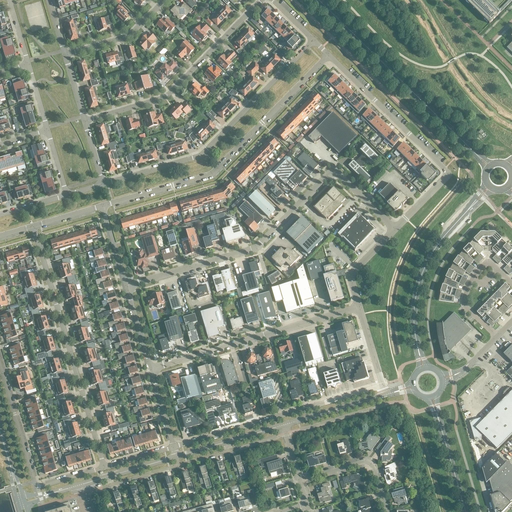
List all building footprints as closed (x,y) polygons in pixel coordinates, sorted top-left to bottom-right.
[(66,7),(65,5),(63,0),(57,0),(60,9),(66,7)] [(187,0),(185,2),(192,8),(194,6),(192,3),(193,2),(193,1),(191,0),(187,0)] [(488,2),(485,0),(477,0),(471,6),(477,12),(488,2)] [(488,2),(477,12),(483,18),(494,8),(488,2)] [(182,20),(186,16),(189,13),(189,14),(192,11),(185,3),(180,8),(178,8),(176,5),(170,11),(174,15),(173,15),(173,16),(175,18),(176,18),(176,17),(177,18),(178,19),(179,20),(182,20)] [(123,23),(129,17),(126,15),(129,12),(121,5),(117,9),(119,12),(115,15),(123,23)] [(217,12),(224,19),(231,12),(226,7),(223,11),(221,9),(218,12),(217,12)] [(264,15),(262,17),(265,21),(272,14),(266,8),(262,12),(264,15)] [(494,8),(483,18),(489,24),(500,14),(494,8)] [(214,16),(216,17),(213,21),(218,26),(224,19),(217,12),(218,13),(214,16)] [(272,14),(265,21),(269,25),(276,18),(272,14)] [(100,31),(106,29),(107,29),(106,26),(109,26),(108,20),(111,19),(110,16),(107,17),(99,19),(98,21),(97,22),(98,25),(97,25),(98,28),(99,28),(100,31)] [(214,23),(212,22),(208,18),(205,21),(211,26),(214,23)] [(272,30),(273,28),(280,22),(276,18),(269,25),(268,26),(272,30)] [(165,33),(168,29),(171,32),(175,27),(168,19),(165,22),(162,19),(157,25),(165,33)] [(66,23),(68,32),(78,29),(77,29),(76,25),(74,25),(72,21),(66,23)] [(280,22),(273,28),(277,32),(284,25),(280,22)] [(207,36),(205,34),(209,29),(203,24),(201,26),(200,26),(195,31),(196,32),(193,36),(196,40),(197,39),(201,43),(203,40),(205,40),(206,38),(206,37),(207,36)] [(279,37),(281,36),(288,29),(284,25),(277,32),(276,34),(279,37)] [(78,29),(68,32),(71,41),(78,39),(76,34),(78,34),(77,29),(78,29)] [(288,29),(281,36),(279,37),(283,41),(285,40),(291,33),(288,29)] [(249,30),(242,36),(249,43),(247,41),(254,34),(249,30)] [(139,44),(145,50),(147,47),(149,49),(155,43),(153,41),(156,39),(150,33),(147,36),(147,35),(141,41),(141,42),(139,44)] [(287,45),(291,41),(295,37),(291,33),(285,40),(288,43),(287,45)] [(242,36),(236,43),(235,43),(240,48),(244,45),(245,46),(248,43),(249,43),(242,36)] [(9,37),(0,39),(0,41),(2,49),(12,46),(13,46),(11,40),(10,40),(9,37)] [(291,41),(296,45),(299,41),(295,37),(291,41)] [(177,54),(182,59),(187,54),(188,55),(194,49),(186,41),(180,47),(182,49),(177,54)] [(287,45),(292,49),(296,45),(291,41),(287,45)] [(12,46),(2,49),(6,61),(16,58),(12,46)] [(127,54),(124,55),(126,62),(130,60),(136,58),(133,47),(126,49),(127,53),(127,54)] [(273,54),(267,61),(273,68),(280,61),(278,59),(283,55),(277,50),(273,54)] [(226,69),(232,64),(230,62),(236,56),(232,51),(226,58),(223,55),(218,61),(220,64),(220,65),(222,67),(223,67),(226,69)] [(118,59),(117,52),(106,55),(107,58),(106,58),(106,60),(107,61),(108,63),(115,61),(117,62),(118,66),(124,64),(122,58),(118,59)] [(167,76),(167,77),(173,71),(172,71),(177,65),(173,61),(168,66),(165,64),(161,69),(160,68),(155,73),(162,80),(167,76)] [(260,68),(266,74),(273,68),(267,61),(263,65),(262,64),(259,67),(260,68)] [(78,64),(78,65),(81,73),(90,70),(87,71),(85,62),(78,64)] [(255,63),(251,68),(256,72),(260,68),(259,67),(255,63)] [(212,68),(205,74),(208,77),(207,78),(207,79),(208,79),(208,80),(209,80),(210,80),(210,79),(213,82),(220,75),(218,74),(221,72),(216,67),(213,69),(212,68)] [(256,72),(251,68),(247,72),(252,77),(256,72)] [(90,70),(81,73),(83,82),(90,80),(89,75),(91,75),(89,70),(90,70)] [(339,79),(335,75),(333,73),(328,78),(330,80),(326,84),(331,88),(339,79)] [(142,81),(135,83),(137,91),(145,89),(145,90),(154,87),(150,75),(141,78),(142,81)] [(250,78),(245,83),(251,90),(258,83),(252,77),(250,75),(248,76),(250,78)] [(22,78),(12,81),(15,93),(25,91),(25,90),(22,78)] [(343,83),(339,79),(331,88),(334,91),(343,83)] [(251,90),(245,83),(242,87),(243,88),(240,92),(245,97),(251,90)] [(343,83),(334,91),(338,95),(346,87),(343,83)] [(118,98),(130,94),(129,92),(133,91),(131,84),(116,88),(118,98)] [(209,92),(205,88),(202,90),(196,84),(190,90),(193,92),(193,93),(195,95),(196,95),(198,97),(201,94),(202,94),(205,96),(209,92)] [(342,99),(344,97),(350,91),(346,87),(338,95),(342,99)] [(92,89),(92,88),(86,90),(88,99),(97,97),(97,96),(95,88),(92,89)] [(25,91),(15,93),(18,102),(28,99),(27,96),(28,96),(26,90),(25,90),(25,91)] [(350,91),(344,97),(342,99),(346,103),(347,101),(354,94),(350,91)] [(318,105),(323,101),(314,93),(310,97),(312,99),(318,105)] [(354,94),(347,101),(346,103),(350,107),(358,98),(354,94)] [(236,105),(233,102),(237,98),(236,96),(233,98),(228,104),(227,102),(223,105),(230,112),(236,105)] [(88,99),(91,108),(98,106),(96,102),(98,101),(97,97),(88,99)] [(354,110),(362,102),(358,98),(350,107),(354,110)] [(312,99),(308,102),(314,109),(318,105),(312,99)] [(314,109),(308,102),(304,106),(311,113),(314,109)] [(358,114),(366,106),(362,102),(354,110),(358,114)] [(22,115),(31,112),(32,112),(33,112),(31,106),(30,106),(29,103),(19,106),(22,115)] [(191,110),(185,104),(182,107),(178,103),(174,107),(175,107),(173,110),(173,109),(170,112),(171,114),(172,118),(174,117),(176,119),(184,111),(186,114),(191,110)] [(221,110),(218,114),(223,119),(230,112),(223,105),(220,109),(221,110)] [(304,106),(300,110),(307,117),(311,113),(304,106)] [(361,117),(365,121),(373,113),(369,109),(361,117)] [(303,120),(307,117),(300,110),(297,114),(303,120)] [(32,112),(31,112),(22,115),(25,128),(35,125),(32,112)] [(147,121),(149,128),(158,125),(164,123),(161,115),(155,117),(154,113),(143,116),(145,122),(147,121)] [(321,137),(327,143),(345,124),(333,113),(308,138),(314,144),(316,142),(316,143),(320,140),(319,139),(321,137)] [(377,117),(373,113),(365,121),(369,125),(377,117)] [(297,114),(293,118),(299,124),(303,120),(297,114)] [(377,117),(369,125),(373,129),(381,121),(377,117)] [(299,124),(293,118),(289,122),(296,128),(299,124)] [(9,119),(1,122),(4,132),(12,130),(9,119)] [(127,126),(128,131),(135,129),(135,128),(140,126),(138,120),(133,121),(132,120),(126,121),(127,126)] [(377,133),(378,131),(385,124),(381,121),(373,129),(377,133)] [(202,128),(208,134),(215,127),(210,122),(206,126),(205,124),(202,128)] [(289,122),(285,126),(292,132),(296,128),(289,122)] [(345,124),(327,143),(333,149),(333,148),(335,150),(334,151),(337,155),(338,154),(339,154),(357,136),(345,124)] [(378,131),(382,135),(389,128),(385,124),(378,131)] [(103,125),(97,127),(99,137),(109,134),(106,134),(103,125)] [(285,126),(281,129),(288,136),(292,132),(285,126)] [(189,136),(190,138),(192,141),(193,143),(198,138),(201,141),(208,134),(202,128),(198,131),(200,132),(196,136),(193,132),(190,130),(187,133),(189,136)] [(386,139),(392,132),(389,128),(382,135),(386,139)] [(290,138),(288,136),(281,129),(277,134),(286,142),(290,138)] [(386,139),(390,143),(396,136),(392,132),(386,139)] [(109,135),(109,134),(99,137),(102,146),(106,145),(107,148),(110,148),(113,147),(115,146),(117,146),(116,142),(109,144),(108,140),(110,140),(108,135),(109,135)] [(272,138),(271,138),(267,142),(268,143),(275,149),(279,145),(279,146),(279,145),(277,143),(279,141),(274,136),(272,138)] [(388,144),(392,148),(400,140),(396,136),(390,143),(388,144)] [(175,143),(178,152),(187,149),(185,143),(180,144),(180,142),(175,143)] [(169,155),(178,152),(175,143),(166,146),(169,155)] [(271,153),(275,149),(268,143),(265,147),(271,153)] [(404,143),(396,151),(400,155),(401,154),(408,147),(404,143)] [(35,159),(45,157),(45,156),(41,144),(31,147),(35,159)] [(353,160),(348,166),(367,184),(372,179),(360,167),(366,162),(365,161),(369,157),(375,162),(379,158),(365,145),(360,150),(364,154),(363,155),(362,156),(363,157),(356,163),(353,160)] [(110,148),(111,152),(104,154),(107,163),(116,160),(116,161),(116,160),(119,159),(118,159),(116,153),(114,153),(114,151),(116,150),(115,146),(113,147),(110,148)] [(271,153),(265,147),(261,150),(267,157),(268,158),(272,154),(271,153)] [(401,154),(405,158),(412,151),(408,147),(401,154)] [(148,161),(156,158),(157,158),(155,151),(154,149),(145,151),(148,161)] [(267,157),(261,150),(257,154),(264,161),(267,157)] [(145,152),(141,153),(134,155),(133,154),(129,155),(129,156),(131,161),(138,159),(139,163),(148,161),(145,151),(145,152)] [(415,155),(412,151),(405,158),(409,161),(415,155)] [(16,168),(25,165),(21,152),(12,155),(12,156),(16,168)] [(297,160),(302,164),(301,165),(305,168),(302,170),(309,176),(319,166),(318,166),(304,152),(297,160)] [(253,158),(261,165),(264,162),(265,162),(264,161),(257,154),(253,158)] [(3,157),(3,158),(7,170),(16,168),(12,156),(12,155),(3,157)] [(415,155),(409,161),(407,163),(411,167),(419,158),(415,155)] [(45,156),(45,157),(35,159),(37,168),(47,165),(46,162),(47,162),(46,156),(45,156)] [(257,169),(261,165),(253,158),(250,162),(257,169)] [(411,167),(415,170),(423,162),(419,158),(411,167)] [(116,160),(107,163),(110,172),(116,170),(115,165),(117,165),(116,161),(116,160)] [(298,172),(286,160),(273,173),(276,176),(286,185),(287,184),(293,191),(299,185),(300,186),(301,184),(307,178),(299,171),(298,172)] [(250,162),(246,166),(252,172),(252,173),(253,173),(255,175),(259,171),(257,169),(250,162)] [(419,174),(420,173),(427,166),(423,162),(415,170),(419,174)] [(252,173),(252,172),(246,166),(242,170),(249,176),(252,173)] [(420,173),(422,175),(421,176),(427,181),(434,173),(427,166),(420,173)] [(41,181),(51,178),(52,178),(50,172),(49,172),(48,170),(39,172),(41,181)] [(249,176),(242,170),(238,174),(245,180),(249,176)] [(245,180),(238,174),(234,178),(236,179),(241,184),(242,185),(246,181),(245,180)] [(280,206),(284,202),(283,201),(284,199),(281,196),(283,194),(275,186),(277,184),(270,177),(266,182),(273,188),(270,191),(273,193),(270,196),(280,206)] [(51,178),(41,181),(45,194),(55,191),(51,178)] [(235,189),(235,188),(228,182),(224,186),(225,187),(231,192),(235,189)] [(379,195),(388,203),(387,204),(396,213),(401,207),(402,205),(403,206),(408,200),(400,191),(398,192),(390,184),(379,195)] [(32,196),(29,185),(20,188),(23,198),(32,196)] [(232,193),(231,192),(225,187),(222,191),(227,199),(232,193)] [(23,198),(20,188),(12,190),(15,201),(21,199),(23,198)] [(341,204),(345,200),(334,188),(314,208),(326,219),(327,218),(328,219),(342,205),(341,204)] [(216,192),(219,201),(227,199),(222,191),(216,192)] [(252,195),(249,198),(268,217),(275,210),(256,191),(252,195)] [(10,202),(7,192),(0,193),(0,201),(1,205),(10,202)] [(219,201),(216,192),(211,194),(214,204),(220,202),(219,201)] [(211,194),(206,195),(209,204),(209,205),(214,204),(211,194)] [(209,205),(209,204),(206,195),(201,197),(203,206),(204,209),(205,209),(209,207),(209,205)] [(198,207),(196,198),(191,200),(193,209),(193,210),(194,210),(199,208),(198,207)] [(188,210),(185,201),(180,203),(183,213),(188,211),(188,210)] [(257,226),(261,222),(262,223),(264,221),(263,220),(264,219),(246,202),(239,209),(249,219),(257,226)] [(172,213),(173,213),(178,212),(176,203),(170,205),(170,206),(172,213)] [(173,215),(173,213),(172,213),(170,206),(165,207),(167,216),(173,215)] [(162,218),(167,216),(165,207),(159,209),(162,218)] [(154,210),(157,221),(162,219),(163,219),(162,218),(159,209),(154,210)] [(148,212),(151,222),(157,221),(154,210),(148,212)] [(143,214),(146,224),(151,222),(148,212),(143,214)] [(215,215),(216,219),(217,222),(219,221),(218,219),(218,218),(223,217),(222,213),(215,215)] [(140,224),(140,226),(141,226),(146,224),(143,214),(137,215),(140,224)] [(358,214),(338,235),(342,239),(343,238),(355,250),(375,230),(358,214)] [(135,226),(140,224),(137,215),(132,217),(135,226)] [(135,226),(132,217),(126,219),(129,227),(135,226)] [(316,246),(323,238),(302,217),(294,225),(299,230),(316,246)] [(225,238),(226,244),(246,238),(246,237),(239,225),(237,225),(236,222),(235,222),(234,219),(233,220),(233,218),(230,219),(230,218),(225,219),(226,221),(224,221),(225,222),(224,222),(223,224),(223,225),(225,226),(226,226),(227,229),(222,230),(225,238)] [(124,229),(129,227),(126,219),(121,220),(123,229),(124,229)] [(206,249),(213,247),(212,243),(219,241),(219,240),(217,232),(219,231),(217,222),(216,219),(213,220),(214,225),(207,227),(210,237),(203,239),(206,249)] [(254,232),(259,227),(257,226),(249,219),(245,224),(250,228),(248,229),(251,234),(254,232)] [(316,246),(299,230),(294,225),(286,233),(308,254),(316,246)] [(98,227),(95,228),(95,227),(89,228),(89,230),(89,229),(92,239),(97,237),(98,238),(101,237),(98,227)] [(89,229),(89,230),(84,231),(86,240),(87,242),(87,241),(92,240),(93,240),(92,239),(89,229)] [(184,249),(186,255),(193,253),(191,247),(198,245),(194,229),(191,229),(189,230),(187,231),(189,238),(188,238),(189,241),(181,243),(181,244),(182,244),(183,249),(184,249)] [(81,241),(86,240),(84,231),(78,233),(81,241)] [(166,233),(170,247),(178,245),(173,231),(166,233)] [(81,241),(78,233),(73,234),(76,245),(81,243),(82,243),(81,241)] [(481,233),(469,245),(476,252),(479,255),(483,251),(483,249),(478,243),(482,239),(483,241),(487,241),(488,241),(488,233),(481,233)] [(500,252),(500,251),(506,245),(494,233),(488,233),(488,241),(492,241),(494,239),(498,243),(492,248),(492,251),(496,255),(500,252)] [(76,245),(73,234),(67,236),(70,246),(76,245)] [(145,250),(147,256),(158,253),(153,234),(142,238),(145,250)] [(70,246),(67,236),(62,237),(65,248),(70,246)] [(65,248),(62,237),(56,239),(60,249),(65,248)] [(51,241),(54,251),(60,249),(56,239),(51,241)] [(470,257),(476,252),(469,245),(463,251),(458,257),(466,262),(466,263),(470,265),(470,266),(470,265),(474,261),(470,257)] [(511,262),(511,260),(511,249),(506,245),(500,251),(500,252),(505,257),(502,260),(507,266),(511,262)] [(31,257),(28,246),(22,248),(22,249),(23,249),(25,258),(26,258),(31,257)] [(23,249),(22,249),(17,251),(20,259),(20,260),(20,261),(26,259),(26,260),(26,259),(26,258),(25,258),(23,249)] [(93,251),(92,252),(93,258),(89,259),(91,264),(94,263),(93,263),(100,261),(98,257),(104,255),(102,249),(94,251),(93,251)] [(173,249),(162,252),(165,262),(169,261),(168,259),(171,259),(171,260),(175,259),(173,249)] [(286,250),(285,252),(282,249),(272,259),(281,268),(286,262),(290,267),(299,258),(292,251),(291,252),(289,250),(286,250)] [(146,257),(147,256),(145,250),(142,251),(136,252),(137,257),(135,258),(138,266),(141,265),(142,267),(147,266),(147,264),(148,263),(146,257)] [(14,261),(20,260),(20,259),(17,251),(12,252),(14,261)] [(11,268),(10,265),(15,264),(14,261),(12,252),(6,254),(8,261),(6,262),(8,269),(11,268)] [(458,275),(462,277),(463,277),(465,272),(461,269),(466,263),(466,262),(458,257),(453,264),(449,270),(458,275)] [(59,267),(60,273),(70,270),(71,270),(71,269),(70,264),(71,264),(69,258),(63,260),(65,265),(58,267),(59,267)] [(94,275),(100,273),(103,272),(101,268),(107,266),(105,260),(106,260),(106,259),(100,261),(93,263),(94,263),(95,269),(92,270),(94,275)] [(331,302),(344,299),(336,272),(334,265),(324,268),(326,275),(323,276),(319,261),(306,264),(311,281),(324,278),(331,302)] [(252,274),(254,273),(260,271),(261,275),(263,274),(260,263),(257,264),(257,262),(249,264),(252,274)] [(293,282),(301,309),(315,305),(303,265),(297,272),(300,280),(293,282)] [(226,289),(227,292),(237,289),(231,269),(221,272),(222,275),(219,276),(213,277),(217,293),(223,291),(223,290),(226,289)] [(62,279),(68,277),(70,282),(76,280),(74,275),(72,276),(70,270),(60,273),(62,278),(62,279)] [(100,273),(102,279),(95,281),(97,286),(103,284),(106,283),(106,282),(105,278),(110,277),(108,270),(109,270),(103,272),(100,273)] [(446,278),(443,285),(452,288),(457,290),(457,289),(459,284),(454,282),(458,275),(449,270),(446,278)] [(23,278),(24,283),(35,280),(34,275),(34,274),(27,276),(26,271),(20,273),(21,278),(23,278)] [(281,276),(278,271),(267,277),(272,285),(277,282),(275,279),(281,276)] [(254,273),(252,274),(243,276),(247,291),(242,293),(243,297),(259,292),(258,289),(259,289),(254,273)] [(37,286),(35,280),(24,283),(26,289),(25,289),(26,294),(32,293),(31,288),(37,286)] [(65,288),(66,294),(76,291),(78,291),(77,291),(76,285),(77,285),(76,280),(70,282),(71,286),(65,288)] [(195,291),(197,292),(199,299),(209,296),(206,285),(201,287),(197,285),(196,280),(185,283),(188,293),(195,291)] [(100,296),(106,294),(109,293),(108,289),(113,287),(112,281),(106,282),(106,283),(103,284),(105,289),(99,291),(100,296)] [(279,287),(287,313),(301,309),(293,282),(279,287)] [(501,288),(498,291),(511,305),(511,304),(511,296),(511,297),(508,293),(511,290),(504,283),(500,287),(501,288)] [(443,285),(440,293),(439,301),(454,303),(454,297),(450,296),(452,288),(443,285)] [(68,300),(74,298),(76,303),(82,301),(80,296),(78,297),(76,291),(66,294),(68,300)] [(106,294),(108,300),(102,302),(103,307),(109,305),(112,304),(111,300),(117,298),(115,292),(115,291),(109,293),(106,294)] [(495,295),(494,294),(490,297),(497,304),(500,301),(504,304),(501,308),(502,309),(506,306),(508,309),(511,305),(498,291),(495,295)] [(168,296),(162,297),(164,303),(169,301),(169,302),(172,311),(181,308),(178,298),(179,298),(177,292),(167,294),(168,296)] [(270,319),(277,318),(269,292),(258,296),(265,320),(270,319)] [(29,299),(31,305),(42,301),(40,296),(40,295),(34,297),(32,293),(26,294),(28,299),(29,299)] [(164,303),(162,297),(161,293),(152,296),(152,298),(147,299),(149,306),(154,304),(155,307),(157,306),(157,308),(158,308),(159,309),(161,308),(162,308),(162,307),(162,306),(162,305),(164,304),(164,303)] [(6,296),(0,297),(0,303),(1,307),(8,305),(7,301),(5,296),(6,296)] [(497,304),(490,297),(487,301),(488,302),(484,305),(498,319),(502,315),(499,313),(502,309),(501,308),(498,311),(494,308),(497,304)] [(241,301),(245,317),(247,324),(248,325),(253,323),(253,325),(260,324),(252,298),(241,301)] [(43,307),(42,301),(31,305),(32,310),(31,311),(32,316),(38,314),(37,309),(43,307)] [(71,310),(73,315),(84,312),(82,307),(83,306),(82,301),(76,303),(77,308),(71,309),(71,310)] [(113,310),(120,309),(118,302),(112,304),(109,305),(111,311),(105,312),(105,313),(103,313),(104,318),(112,315),(115,315),(113,310)] [(498,319),(484,305),(481,309),(480,308),(476,312),(483,319),(487,315),(490,319),(487,322),(488,324),(492,320),(495,323),(495,324),(498,320),(497,319),(498,319)] [(219,307),(201,313),(206,331),(208,339),(219,335),(217,328),(225,326),(219,307)] [(3,312),(4,316),(0,316),(0,317),(1,317),(2,320),(2,322),(1,323),(13,319),(11,313),(10,310),(3,312)] [(74,321),(81,320),(82,324),(88,322),(87,317),(85,318),(84,312),(73,315),(74,321)] [(118,325),(117,321),(123,319),(121,313),(115,315),(112,315),(114,321),(108,323),(110,328),(116,326),(118,325)] [(444,325),(437,325),(438,332),(438,338),(440,344),(441,349),(445,361),(454,359),(450,354),(450,353),(450,352),(450,351),(449,351),(450,350),(451,351),(452,349),(451,349),(455,343),(457,344),(470,330),(471,330),(454,313),(454,314),(444,324),(444,325)] [(37,326),(48,323),(46,317),(40,319),(38,314),(32,316),(34,321),(35,320),(37,326)] [(183,318),(186,326),(188,333),(195,331),(193,324),(197,322),(195,314),(183,318)] [(168,336),(169,339),(170,342),(171,342),(183,339),(177,317),(169,319),(170,322),(165,323),(168,336)] [(247,324),(245,317),(236,320),(234,321),(234,319),(230,320),(233,331),(243,328),(242,326),(247,324)] [(14,325),(13,319),(1,323),(2,323),(3,326),(4,328),(3,328),(3,329),(14,325)] [(77,331),(79,337),(90,333),(89,334),(87,328),(90,327),(88,322),(82,324),(83,329),(77,331)] [(345,332),(342,333),(346,345),(348,344),(358,341),(356,336),(357,336),(355,331),(352,322),(342,325),(345,332)] [(49,328),(48,323),(37,326),(38,332),(37,332),(39,337),(45,335),(43,331),(50,329),(50,328),(49,328)] [(117,332),(111,334),(113,339),(119,337),(122,336),(120,332),(126,330),(124,324),(124,323),(118,325),(116,326),(117,332)] [(4,334),(16,331),(16,330),(18,330),(17,325),(14,326),(14,325),(3,329),(4,329),(5,332),(6,334),(4,334)] [(11,342),(19,340),(18,337),(16,331),(4,334),(4,335),(6,334),(7,338),(7,339),(6,340),(10,339),(11,342)] [(192,343),(199,341),(196,331),(195,331),(188,333),(189,335),(188,335),(188,337),(189,336),(190,340),(191,340),(192,343)] [(346,345),(342,333),(342,332),(327,337),(333,356),(348,352),(346,345)] [(90,334),(90,333),(79,337),(81,342),(81,343),(87,341),(88,346),(94,344),(93,339),(92,339),(90,334)] [(122,336),(119,337),(120,343),(114,344),(116,349),(121,348),(125,347),(125,346),(123,342),(129,341),(127,334),(128,334),(127,334),(122,336)] [(324,362),(323,359),(316,334),(307,337),(315,364),(324,362)] [(45,335),(39,337),(40,342),(41,342),(43,347),(54,344),(52,338),(53,338),(52,338),(46,340),(45,335)] [(163,352),(170,350),(169,347),(171,347),(171,348),(176,346),(175,343),(171,344),(171,342),(170,342),(169,339),(168,336),(159,338),(160,341),(161,345),(159,345),(160,348),(162,348),(163,352)] [(306,367),(315,364),(307,337),(298,339),(305,364),(306,367)] [(12,354),(10,354),(22,351),(20,345),(19,342),(12,344),(13,347),(8,349),(9,349),(10,349),(11,352),(12,354)] [(286,353),(289,352),(290,355),(293,354),(292,351),(293,351),(290,342),(283,344),(279,345),(281,352),(285,351),(286,353)] [(45,358),(51,357),(50,352),(56,350),(54,344),(43,347),(45,353),(44,353),(44,354),(40,355),(39,355),(39,356),(38,357),(39,357),(38,358),(38,360),(45,358)] [(84,352),(85,358),(96,355),(95,349),(96,349),(94,344),(88,346),(90,350),(83,352),(84,352)] [(119,360),(125,358),(128,357),(127,353),(132,351),(130,345),(131,345),(125,346),(125,347),(121,348),(123,354),(117,355),(119,360)] [(511,362),(511,366),(510,369),(505,373),(511,379),(511,345),(503,354),(511,362)] [(261,353),(263,360),(265,364),(267,374),(273,372),(276,371),(277,371),(275,364),(272,362),(271,359),(273,355),(271,350),(267,348),(263,349),(261,353)] [(13,360),(12,360),(24,357),(22,351),(10,354),(10,355),(12,354),(13,358),(13,360)] [(255,363),(256,367),(255,367),(258,377),(267,374),(265,364),(263,360),(261,360),(257,361),(255,355),(252,353),(248,354),(245,358),(247,363),(251,365),(255,363)] [(93,362),(95,367),(101,365),(99,361),(101,360),(99,354),(96,355),(85,358),(87,364),(93,362)] [(127,364),(123,365),(125,370),(128,369),(131,368),(130,364),(135,362),(133,356),(134,356),(134,355),(128,357),(125,358),(127,364)] [(14,366),(18,365),(19,368),(26,366),(25,363),(24,357),(12,360),(12,361),(13,360),(14,364),(14,363),(15,365),(14,366)] [(52,361),(51,357),(45,358),(46,363),(48,363),(49,369),(60,365),(59,360),(59,359),(52,361)] [(348,362),(353,380),(354,383),(369,379),(364,363),(363,363),(361,358),(348,362)] [(297,367),(295,360),(284,363),(286,370),(297,367)] [(221,362),(228,387),(239,384),(234,365),(234,364),(234,365),(231,365),(231,364),(230,363),(229,362),(228,362),(227,361),(225,361),(224,361),(223,361),(221,362)] [(347,382),(353,380),(348,362),(341,364),(347,382)] [(50,375),(51,380),(57,378),(56,373),(62,371),(60,365),(49,369),(51,374),(50,375)] [(102,376),(101,370),(102,370),(101,365),(95,367),(96,372),(90,373),(90,374),(92,379),(102,376)] [(212,365),(208,366),(208,365),(199,367),(200,368),(198,369),(205,394),(222,389),(219,379),(212,381),(210,375),(214,373),(212,365)] [(137,366),(131,368),(128,369),(130,375),(124,376),(125,381),(127,381),(131,380),(131,379),(134,378),(133,374),(138,373),(137,366)] [(18,378),(18,379),(19,384),(31,380),(30,380),(28,375),(29,375),(27,368),(20,370),(21,377),(18,378)] [(320,382),(315,368),(308,370),(312,384),(307,385),(309,389),(308,390),(308,392),(310,392),(311,396),(316,394),(318,393),(317,390),(318,390),(317,388),(315,384),(318,384),(317,383),(320,382)] [(337,370),(323,374),(328,388),(332,387),(335,389),(337,386),(341,384),(337,370)] [(199,395),(193,376),(186,378),(185,374),(180,376),(181,377),(182,383),(187,399),(199,395)] [(176,388),(177,387),(178,387),(180,386),(179,386),(179,385),(181,385),(181,384),(182,383),(181,377),(179,377),(178,375),(170,377),(173,387),(175,387),(175,388),(176,388)] [(93,385),(99,383),(101,388),(107,386),(109,386),(107,379),(104,380),(102,376),(92,379),(93,385)] [(128,392),(134,390),(137,389),(136,385),(142,383),(140,377),(134,378),(131,379),(131,380),(127,381),(129,386),(124,388),(125,393),(128,392)] [(54,384),(56,390),(67,387),(65,381),(59,383),(57,378),(51,380),(53,385),(54,384)] [(21,390),(23,389),(25,389),(26,392),(33,390),(32,386),(30,381),(31,381),(31,380),(19,384),(20,389),(21,388),(21,390)] [(259,384),(263,399),(263,400),(268,398),(277,396),(272,380),(259,384)] [(287,391),(289,398),(292,398),(292,400),(299,398),(298,396),(302,395),(301,389),(299,380),(290,382),(292,389),(287,391)] [(96,395),(98,401),(109,397),(107,392),(108,391),(107,386),(101,388),(102,393),(96,395)] [(68,392),(67,387),(56,390),(57,395),(56,396),(58,401),(63,399),(62,394),(68,393),(68,392)] [(136,396),(130,398),(131,403),(137,401),(140,400),(139,395),(145,394),(143,388),(143,387),(137,389),(134,390),(136,396)] [(497,449),(511,433),(511,390),(483,421),(480,418),(469,422),(475,441),(479,439),(483,435),(497,449)] [(36,398),(35,395),(28,397),(29,400),(24,402),(25,402),(26,405),(27,405),(27,407),(26,407),(26,408),(38,404),(36,398)] [(110,403),(109,397),(98,401),(99,406),(99,407),(106,405),(107,409),(113,408),(116,407),(114,402),(110,403)] [(244,407),(240,408),(241,410),(242,413),(244,412),(245,415),(253,413),(250,405),(252,404),(251,402),(252,401),(251,399),(250,400),(250,397),(242,399),(244,407)] [(146,398),(140,400),(137,401),(139,407),(133,408),(135,413),(141,412),(141,411),(143,410),(142,406),(148,404),(146,398)] [(229,414),(229,416),(231,416),(231,417),(234,416),(234,415),(235,414),(232,404),(231,405),(231,404),(227,405),(228,406),(227,406),(227,407),(222,409),(219,400),(219,398),(213,398),(212,402),(204,405),(206,414),(207,413),(208,413),(208,412),(209,412),(210,412),(211,412),(212,412),(213,412),(214,412),(215,412),(215,411),(216,411),(217,411),(218,412),(219,413),(220,414),(221,415),(221,416),(222,417),(222,418),(224,417),(224,416),(229,414)] [(263,409),(265,410),(271,408),(268,398),(263,400),(263,399),(260,400),(263,409)] [(60,406),(62,411),(73,408),(71,402),(65,404),(63,399),(58,401),(59,406),(60,406)] [(38,404),(26,408),(27,408),(28,411),(29,413),(27,413),(28,413),(39,410),(38,404)] [(62,417),(64,422),(70,420),(68,416),(75,414),(75,413),(75,414),(73,408),(62,411),(64,417),(62,417)] [(102,416),(104,422),(115,419),(113,413),(115,413),(113,408),(107,409),(109,414),(102,416)] [(139,418),(140,423),(147,421),(145,417),(151,415),(149,409),(149,408),(143,410),(141,411),(141,412),(142,417),(139,418)] [(39,410),(28,413),(28,414),(29,413),(30,417),(31,418),(29,419),(41,416),(39,410)] [(191,412),(191,413),(181,416),(185,429),(202,424),(203,423),(191,412)] [(41,416),(29,419),(31,419),(32,422),(32,424),(31,425),(43,421),(41,416)] [(117,424),(115,419),(104,422),(106,427),(106,428),(112,426),(113,431),(119,429),(119,427),(118,424),(117,424)] [(69,432),(79,429),(77,424),(78,424),(77,423),(71,425),(70,420),(64,422),(65,427),(68,426),(69,432)] [(37,430),(38,433),(45,431),(44,427),(43,421),(31,425),(32,425),(33,428),(34,430),(33,430),(33,431),(37,430)] [(79,429),(69,432),(68,432),(68,433),(68,432),(70,438),(69,438),(70,444),(76,442),(75,437),(81,435),(79,429)] [(37,445),(49,442),(47,436),(46,432),(39,435),(40,438),(35,439),(35,440),(37,439),(37,443),(38,443),(38,444),(37,445)] [(359,444),(360,450),(365,449),(366,448),(371,451),(380,439),(371,433),(366,439),(367,440),(364,443),(359,444)] [(125,438),(126,440),(129,449),(133,448),(131,438),(130,436),(125,438)] [(387,436),(380,446),(384,449),(381,453),(380,457),(382,457),(382,461),(382,462),(383,462),(386,463),(386,461),(390,461),(390,453),(392,451),(391,450),(393,446),(388,442),(391,439),(387,436)] [(337,449),(338,449),(340,455),(347,453),(348,454),(352,453),(348,440),(342,441),(343,444),(337,445),(337,446),(336,446),(336,447),(336,448),(336,449),(337,449)] [(39,451),(50,447),(49,442),(37,445),(38,445),(39,448),(40,450),(38,450),(39,451)] [(115,454),(112,444),(107,445),(106,446),(107,450),(108,449),(110,455),(115,454)] [(40,456),(40,457),(52,453),(50,447),(39,451),(40,451),(41,454),(42,456),(40,456)] [(87,462),(84,452),(84,450),(79,451),(80,453),(83,463),(87,462)] [(494,511),(502,511),(507,507),(511,503),(510,502),(511,500),(511,466),(507,461),(506,463),(497,454),(498,452),(482,469),(487,486),(489,480),(493,494),(490,495),(494,511)] [(42,462),(54,459),(52,453),(40,457),(42,456),(43,460),(43,462),(42,462)] [(313,453),(306,455),(309,466),(310,466),(311,466),(311,467),(326,463),(324,455),(315,458),(313,453)] [(245,475),(240,457),(235,458),(236,462),(232,463),(235,472),(238,471),(240,476),(245,475)] [(268,466),(270,473),(277,471),(278,475),(284,473),(281,465),(282,465),(281,461),(273,463),(272,457),(261,461),(263,467),(262,467),(263,467),(268,466)] [(44,468),(55,465),(54,459),(42,462),(42,463),(43,462),(44,466),(45,467),(44,468)] [(228,480),(223,462),(217,463),(218,467),(215,468),(217,474),(220,473),(223,482),(228,480)] [(391,482),(391,481),(391,480),(396,479),(395,475),(397,474),(395,468),(396,468),(395,463),(389,465),(390,469),(385,471),(386,476),(384,476),(386,483),(386,484),(387,484),(387,485),(388,485),(389,485),(390,485),(390,484),(391,484),(391,483),(391,482)] [(53,472),(57,471),(55,465),(44,468),(46,474),(50,473),(53,472)] [(211,488),(205,467),(200,468),(201,472),(198,473),(201,484),(205,483),(206,489),(211,488)] [(187,488),(188,492),(193,490),(188,472),(183,473),(184,477),(180,478),(184,489),(187,488)] [(362,478),(362,476),(360,476),(359,475),(358,474),(357,475),(343,479),(344,482),(340,483),(342,490),(346,488),(345,484),(350,483),(353,485),(354,486),(355,486),(359,488),(360,491),(365,489),(364,483),(365,483),(364,480),(363,480),(362,478)] [(171,477),(166,479),(167,482),(163,483),(165,490),(169,489),(171,497),(176,495),(171,477)] [(151,494),(154,502),(159,500),(154,482),(148,484),(149,487),(146,488),(148,495),(151,494)] [(329,483),(322,485),(323,488),(321,489),(321,490),(317,491),(317,495),(318,498),(319,498),(320,503),(324,502),(325,503),(324,503),(325,503),(332,501),(330,496),(328,497),(327,492),(329,491),(328,487),(330,487),(329,483)] [(284,490),(283,484),(276,486),(278,492),(279,492),(281,498),(291,496),(289,490),(288,490),(288,489),(284,490)] [(136,507),(142,505),(136,487),(131,489),(132,492),(129,493),(131,500),(134,499),(136,507)] [(393,499),(394,499),(395,503),(397,502),(398,505),(405,503),(405,505),(409,503),(407,496),(406,496),(404,490),(404,491),(403,488),(393,491),(394,493),(392,494),(393,499)] [(117,504),(119,511),(124,511),(119,492),(114,494),(115,497),(112,498),(114,505),(117,504)] [(249,507),(252,506),(251,502),(254,501),(251,494),(248,495),(243,497),(246,509),(250,507),(249,507)] [(165,496),(160,497),(163,506),(165,506),(170,504),(169,500),(166,501),(165,496)] [(231,501),(225,502),(227,511),(231,511),(234,511),(233,508),(236,507),(234,501),(233,496),(232,496),(233,497),(231,497),(230,498),(231,501)] [(361,508),(361,511),(370,511),(370,508),(371,508),(368,499),(367,499),(366,496),(360,498),(361,501),(359,502),(360,508),(361,508)] [(246,509),(243,497),(237,499),(237,500),(234,501),(236,507),(239,506),(240,510),(242,509),(242,510),(246,509)] [(227,511),(225,502),(224,499),(215,502),(216,504),(218,511),(221,511),(227,511)]
